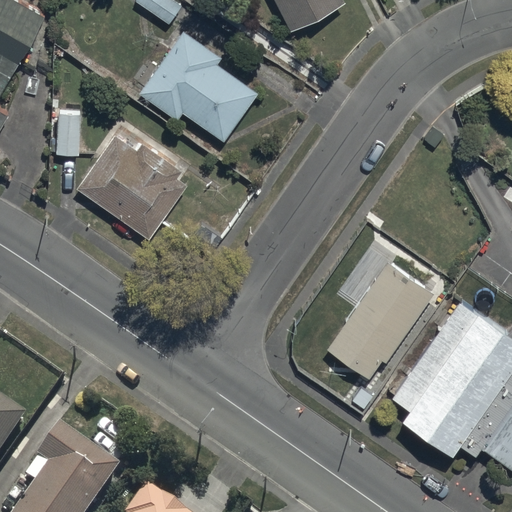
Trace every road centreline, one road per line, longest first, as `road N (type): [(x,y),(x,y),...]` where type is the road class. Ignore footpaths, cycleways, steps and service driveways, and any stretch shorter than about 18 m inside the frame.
road 1 (residential): [(193,391),(404,74),(452,44),(511,26)]
road 2 (tertiary): [(0,266),(193,391)]
road 3 (tertiary): [(193,391),(374,511)]
